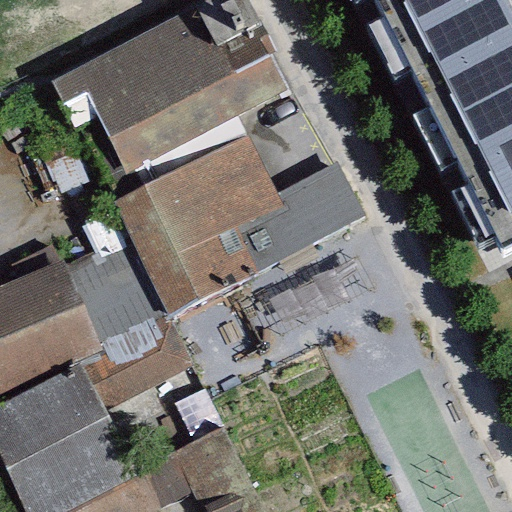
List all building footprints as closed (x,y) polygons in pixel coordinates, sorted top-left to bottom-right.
[(254,0),(238,0),(65,87),(128,211),(314,118),(254,0)] [(511,21),(501,0),(373,0),(504,258),(511,253),(511,21)] [(314,118),(128,211),(186,326),(295,271),(372,232),(314,118)] [(0,300),(0,415),(94,366),(113,357),(75,268),(0,300)] [(95,511),(152,481),(94,366),(0,415),(0,432),(36,511),(95,511)] [(152,481),(95,511),(183,511),(202,503),(205,511),(271,511),(232,437),(152,481)]
